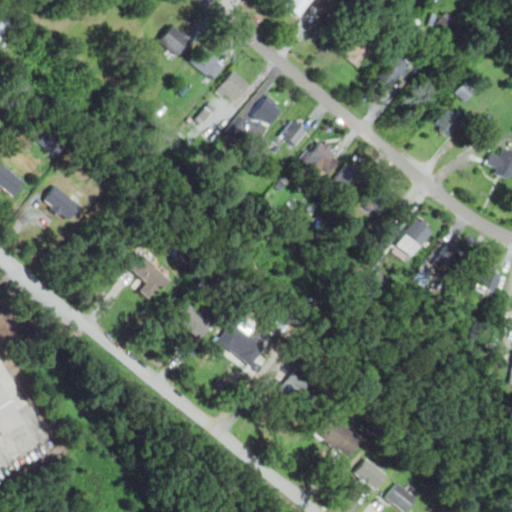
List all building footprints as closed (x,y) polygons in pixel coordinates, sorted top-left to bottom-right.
[(309,0),(285,0),(282,5),(298,16),(309,0)] [(444,30),(453,19),(443,11),(434,22),(444,30)] [(156,41),(176,55),(189,36),(169,23),(156,41)] [(342,53),(356,65),(374,43),(361,32),(342,53)] [(223,63),(202,43),(188,59),(209,79),(223,63)] [(388,88),(410,61),(395,49),(374,75),(388,88)] [(233,100),(248,82),(231,68),(216,87),(233,100)] [(453,91),(463,100),(474,88),(464,79),(453,91)] [(281,105),(265,94),(250,115),(266,126),(281,105)] [(446,135),(460,118),(445,106),(431,124),(446,135)] [(293,146),(306,126),(291,116),(278,135),(293,146)] [(313,174),(335,152),(321,139),(300,160),(313,174)] [(483,168),(506,177),(511,162),(511,150),(502,146),(498,155),(489,151),(483,168)] [(0,158),(27,181),(14,196),(0,184),(0,158)] [(331,181),(345,191),(359,173),(344,162),(331,181)] [(67,219),(79,203),(53,185),(41,201),(67,219)] [(363,207),(381,216),(393,194),(375,185),(363,207)] [(410,255),(430,227),(414,216),(395,243),(410,255)] [(461,251),(448,241),(432,259),(446,270),(461,251)] [(158,283),(148,296),(140,289),(146,281),(127,265),(138,252),(169,277),(162,286),(158,283)] [(473,288),(490,295),(501,270),(484,263),(473,288)] [(180,296),(213,320),(199,340),(166,316),(180,296)] [(233,321),(263,345),(247,364),(217,340),(233,321)] [(289,373),(315,396),(300,414),(274,391),(289,373)] [(1,434),(0,432),(0,383),(23,421),(1,434)] [(328,412),(360,439),(346,457),(313,430),(328,412)] [(365,457),(385,474),(372,489),(352,472),(365,457)] [(397,481),(415,496),(403,510),(385,495),(397,481)]
